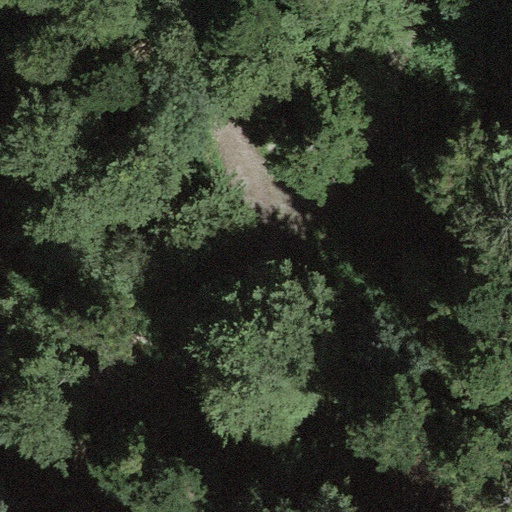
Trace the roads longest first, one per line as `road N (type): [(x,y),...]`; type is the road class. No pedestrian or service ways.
road 1 (track): [(415,0),(357,140),(292,245),(29,511)]
road 2 (track): [(167,0),(292,245)]
